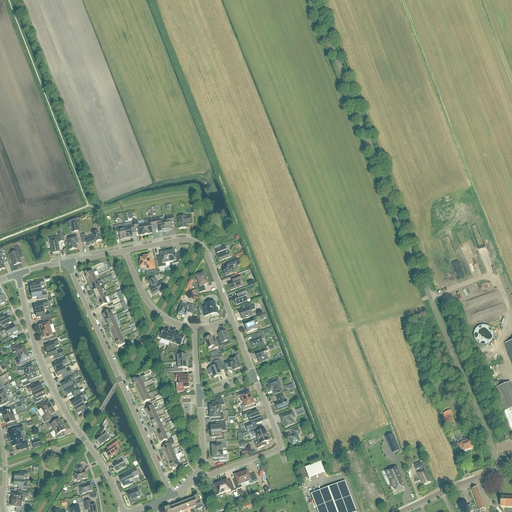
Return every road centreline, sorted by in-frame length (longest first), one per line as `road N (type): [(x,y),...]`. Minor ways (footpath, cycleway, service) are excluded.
road 1 (unclassified): [(501,469),(312,0)]
road 2 (residential): [(123,511),(52,389),(17,274)]
road 3 (residential): [(171,496),(67,262)]
road 4 (residential): [(253,376),(281,448),(206,477),(195,473)]
road 5 (residential): [(124,251),(178,240),(200,246),(231,319)]
